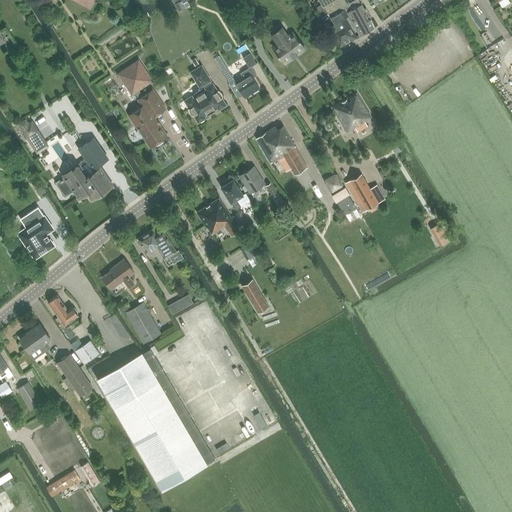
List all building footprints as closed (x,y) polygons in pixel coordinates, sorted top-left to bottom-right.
[(344,44),(357,36),(353,30),(356,28),(344,6),(347,4),(344,0),(318,0),(321,4),(315,7),(339,47),(344,44)] [(372,18),(366,8),(364,9),(359,0),(354,0),(347,4),(344,6),(356,28),(359,34),(373,27),(369,20),(372,18)] [(305,48),(300,41),(299,39),(299,40),(293,32),(288,36),(282,27),(272,35),(278,44),(273,47),(278,54),(278,55),(279,57),(280,56),(284,63),(305,48)] [(485,40),(489,38),(485,30),(481,33),(485,40)] [(215,59),(229,83),(234,80),(220,56),(215,59)] [(129,115),(138,128),(138,131),(141,136),(143,137),(150,147),(155,143),(157,145),(163,141),(162,139),(167,136),(154,116),(166,109),(153,90),(143,96),(139,90),(152,81),(139,61),(119,74),(132,94),(135,92),(140,98),(138,99),(143,106),(129,115)] [(201,65),(200,66),(196,68),(190,72),(199,87),(203,85),(206,90),(192,98),(191,97),(184,101),(189,109),(187,109),(188,113),(190,115),(192,117),(193,116),(197,123),(205,118),(204,116),(217,108),(218,110),(226,105),(221,98),(223,97),(222,94),(221,92),(218,90),(217,91),(201,65)] [(234,82),(244,98),(259,88),(253,78),(257,75),(251,66),(240,73),(242,77),(234,82)] [(357,92),(332,107),(347,132),(364,121),(364,120),(371,116),(357,92)] [(26,118),(17,124),(37,154),(49,146),(32,119),(28,122),(26,118)] [(283,155),(294,174),(307,167),(283,125),(276,129),(275,127),(256,137),(270,162),(283,155)] [(71,187),(78,197),(86,192),(91,199),(108,188),(104,182),(108,180),(98,166),(108,159),(94,138),(79,148),(87,160),(80,165),(79,164),(66,173),(74,185),(71,187)] [(240,176),(250,192),(264,183),(254,167),(240,176)] [(361,173),(346,182),(364,212),(379,202),(361,173)] [(223,185),(221,187),(235,209),(241,206),(236,199),(243,194),(233,179),(231,180),(229,178),(222,183),(223,185)] [(266,185),(273,196),(278,193),(271,182),(266,185)] [(226,225),(232,235),(240,231),(219,198),(198,212),(212,234),(226,225)] [(44,232),(52,227),(39,206),(27,213),(29,216),(21,222),(28,232),(22,236),(26,243),(25,244),(34,258),(53,246),(44,232)] [(251,227),(241,210),(233,215),(244,232),(251,227)] [(440,222),(433,227),(443,244),(450,240),(440,222)] [(137,239),(146,253),(156,247),(163,259),(176,252),(162,229),(155,233),(153,229),(137,239)] [(250,266),(258,262),(253,253),(246,257),(250,266)] [(110,269),(112,270),(102,278),(111,289),(123,280),(128,287),(134,283),(129,276),(134,272),(124,259),(110,269)] [(267,306),(251,279),(240,286),(256,313),(267,306)] [(78,314),(78,312),(76,308),(74,308),(73,306),(67,310),(57,296),(48,302),(64,326),(79,315),(78,314)] [(167,296),(163,298),(166,307),(171,305),(167,296)] [(193,310),(203,305),(201,301),(191,306),(193,310)] [(161,334),(142,302),(125,312),(144,344),(161,334)] [(223,381),(249,368),(223,315),(194,328),(215,370),(207,374),(211,382),(221,377),(223,381)] [(128,337),(133,334),(126,319),(120,321),(128,337)] [(33,333),(21,341),(30,353),(39,346),(44,352),(49,348),(45,342),(50,338),(40,324),(31,330),(33,333)] [(68,343),(72,349),(81,344),(77,338),(68,343)] [(76,351),(85,364),(100,354),(91,341),(76,351)] [(131,358),(97,377),(98,379),(162,488),(163,489),(215,458),(162,368),(150,347),(131,358)] [(0,378),(6,375),(8,378),(13,375),(0,354),(0,378)] [(92,387),(70,354),(57,362),(80,395),(92,387)] [(0,383),(0,394),(2,397),(12,390),(5,380),(0,383)] [(195,415),(202,427),(240,407),(238,402),(264,389),(260,381),(195,415)] [(17,389),(31,410),(41,403),(27,382),(17,389)] [(276,409),(209,439),(216,456),(227,455),(228,457),(230,468),(231,470),(240,469),(241,477),(246,474),(263,473),(262,470),(272,466),(273,468),(276,467),(283,466),(285,471),(291,468),(294,468),(301,464),(279,416),(280,417),(276,409)] [(87,461),(80,465),(92,485),(99,481),(87,461)] [(45,486),(51,495),(80,478),(74,468),(45,486)] [(214,501),(214,498),(214,496),(213,494),(212,491),(211,489),(207,487),(202,486),(199,486),(197,486),(193,489),(192,491),(190,493),(189,495),(189,498),(189,501),(190,503),(191,505),(192,507),(194,509),(197,510),(199,511),(201,511),(204,511),(206,510),(209,509),(210,508),(212,506),(213,504),(214,501)]
